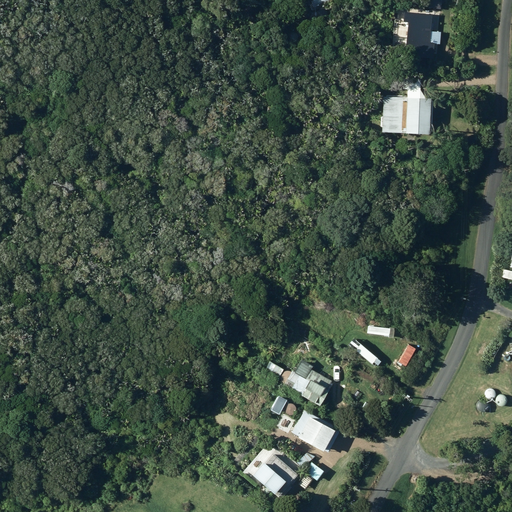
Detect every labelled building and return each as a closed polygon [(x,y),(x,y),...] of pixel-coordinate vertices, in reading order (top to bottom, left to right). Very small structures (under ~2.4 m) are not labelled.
[(408,22),(406,56),(433,58),(434,44),(438,44),(439,32),(432,32),(433,14),(404,12),(404,22),(408,22)] [(406,88),(421,87),(421,79),(406,79),(406,88)] [(385,96),(384,132),(432,134),(434,98),(385,96)] [(393,326),(368,324),(367,335),(392,337),(393,326)] [(416,347),(408,343),(397,362),(406,367),(416,347)] [(292,388),(321,406),(333,386),(331,384),(333,381),(312,369),(314,366),(303,359),(290,381),(295,384),(292,388)] [(304,410),(291,432),(296,435),(295,437),(322,451),(323,449),(328,452),(340,430),(304,410)] [(255,475),(277,494),(287,482),(290,485),(298,476),(274,454),(255,475)] [(306,489),(315,478),(311,475),(307,472),(299,483),(306,489)]
